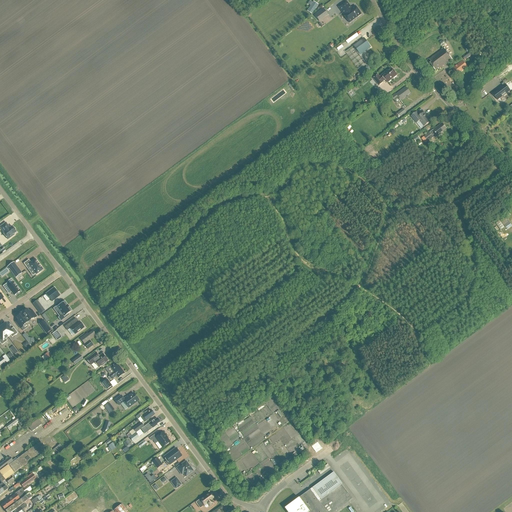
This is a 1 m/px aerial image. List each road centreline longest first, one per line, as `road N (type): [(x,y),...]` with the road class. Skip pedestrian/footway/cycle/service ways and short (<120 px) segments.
road 1 (unclassified): [(259,508),(227,496),(61,272)]
road 2 (unclassified): [(511,168),(411,67),(372,0)]
